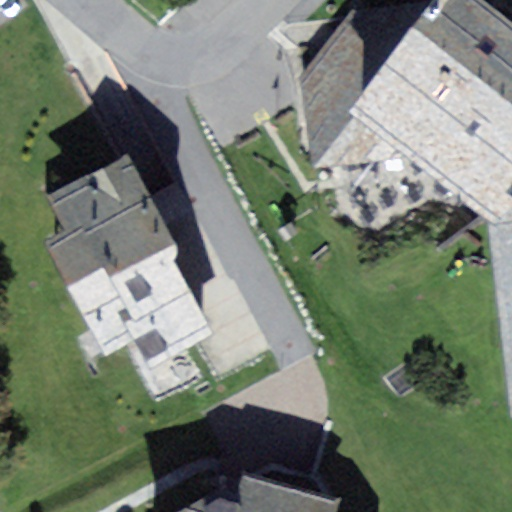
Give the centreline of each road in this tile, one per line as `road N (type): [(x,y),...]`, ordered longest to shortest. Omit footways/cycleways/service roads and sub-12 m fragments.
road 1 (residential): [(144,74),(260,309),(292,394)]
road 2 (residential): [(144,74),(204,48),(270,0)]
